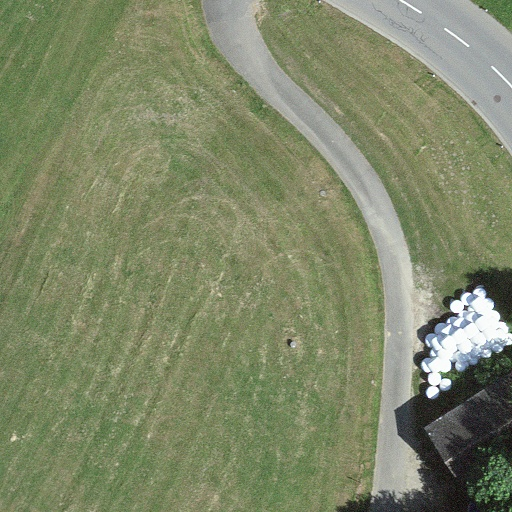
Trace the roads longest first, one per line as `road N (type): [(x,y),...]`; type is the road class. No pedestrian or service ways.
road 1 (unclassified): [(230,0),(253,57),(355,174),(386,232),(400,357),(387,511)]
road 2 (tertiary): [(511,87),(452,32),(398,0)]
